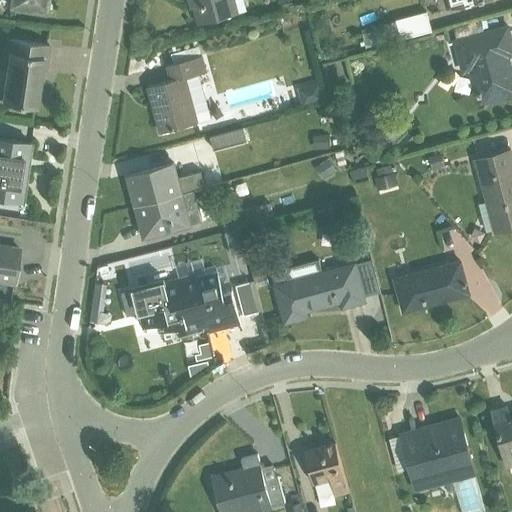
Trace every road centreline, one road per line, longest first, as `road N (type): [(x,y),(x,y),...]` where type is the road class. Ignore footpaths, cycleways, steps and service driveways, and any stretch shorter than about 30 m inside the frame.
road 1 (residential): [(112,0),(63,324),(65,409)]
road 2 (residential): [(511,334),(447,366),(406,373),(322,365),(272,371),(164,436)]
